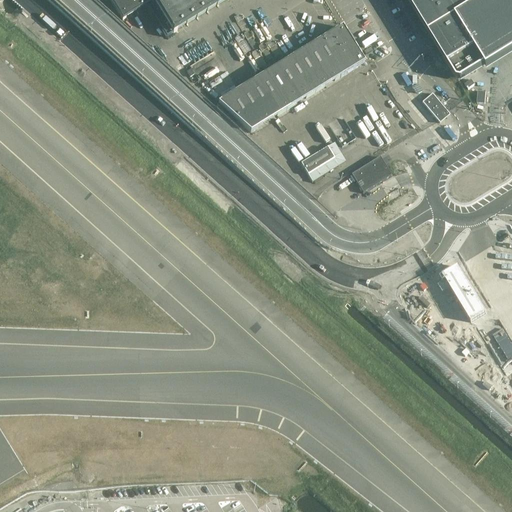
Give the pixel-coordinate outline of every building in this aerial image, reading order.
[(109,0),(123,21),(154,3),(173,34),(229,0),(109,0)] [(511,0),(407,0),(457,81),(461,82),(485,68),(487,70),(511,54),(511,0)] [(364,64),(342,28),(217,106),(249,135),(364,64)] [(432,94),(422,103),(438,122),(440,124),(450,115),(447,112),(432,94)] [(335,142),(300,163),(311,183),(347,161),(335,142)] [(363,194),(391,177),(382,161),(380,158),(351,176),(353,179),(363,194)] [(459,268),(443,278),(472,324),(487,315),(459,268)]
